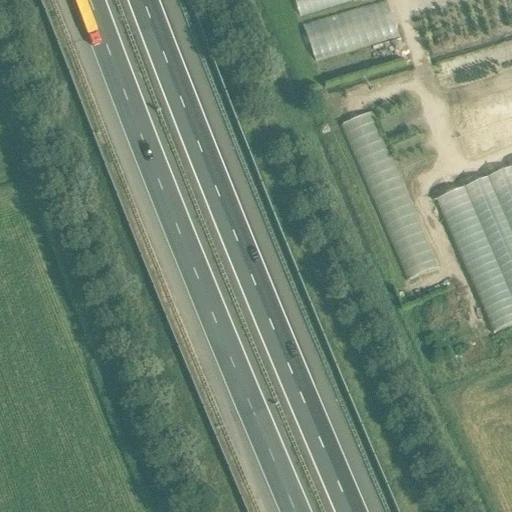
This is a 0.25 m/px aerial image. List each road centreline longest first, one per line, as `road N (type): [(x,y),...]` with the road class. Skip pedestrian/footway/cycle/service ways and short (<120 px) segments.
road 1 (motorway): [(355,511),(147,0)]
road 2 (motorway): [(87,0),(292,511)]
